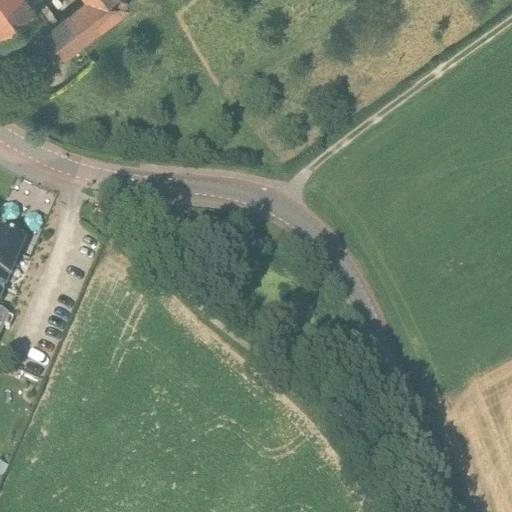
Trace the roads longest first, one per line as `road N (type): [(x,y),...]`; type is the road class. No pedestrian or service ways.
road 1 (tertiary): [(448,511),(358,295),(298,220),(242,193),(96,176),(0,134)]
road 2 (track): [(289,195),(343,139),(511,19)]
